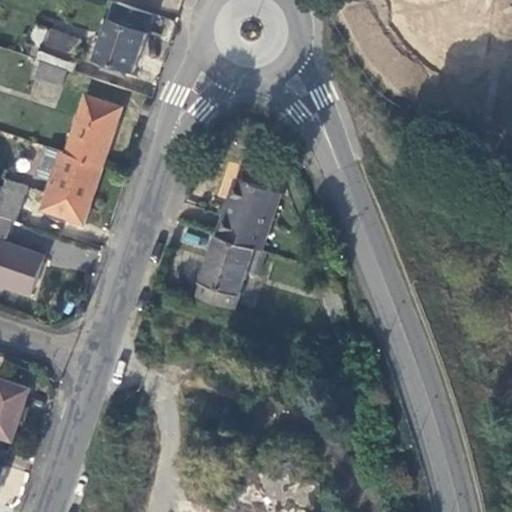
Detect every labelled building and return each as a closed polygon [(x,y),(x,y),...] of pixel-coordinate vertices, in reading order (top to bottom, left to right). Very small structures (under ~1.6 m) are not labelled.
[(493,0),(431,0),(427,4),(440,18),(428,30),(447,48),(495,1),(493,0)] [(136,70),(154,14),(116,1),(104,37),(100,35),(98,42),(102,43),(98,58),(107,61),(106,66),(128,74),(130,68),(136,70)] [(41,60),(68,69),(73,70),(78,56),(75,55),(80,39),(35,24),(29,43),(35,45),(32,56),(41,60)] [(490,38),(475,57),(489,68),(483,75),(502,90),(511,77),(511,37),(503,49),(490,38)] [(68,69),(41,60),(36,77),(62,85),(68,69)] [(67,152),(104,164),(123,106),(86,94),(67,152)] [(85,223),(104,164),(67,152),(48,146),(38,175),(53,180),(43,209),(85,223)] [(237,177),(218,234),(256,247),(263,249),(282,192),(237,177)] [(0,214),(14,219),(17,220),(29,185),(7,178),(4,187),(0,186),(0,214)] [(0,240),(6,242),(14,219),(0,214),(0,240)] [(218,234),(198,296),(236,308),(248,270),(256,247),(218,234)] [(0,283),(32,294),(45,255),(6,242),(0,240),(0,283)] [(263,249),(256,247),(248,270),(260,274),(268,251),(263,249)] [(329,315),(346,311),(335,273),(315,266),(329,315)] [(0,434),(15,439),(31,387),(0,376),(0,434)] [(0,463),(6,466),(11,450),(0,445),(0,463)]
